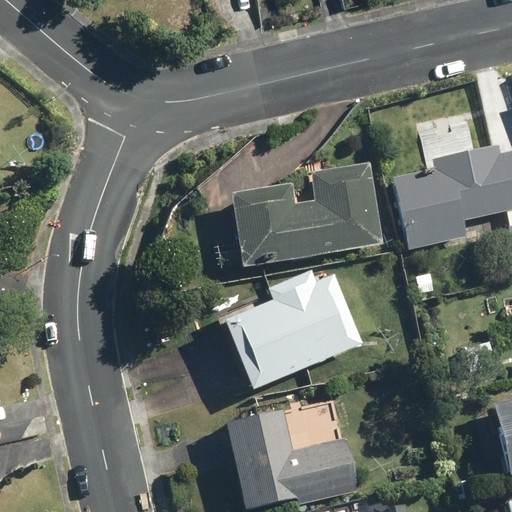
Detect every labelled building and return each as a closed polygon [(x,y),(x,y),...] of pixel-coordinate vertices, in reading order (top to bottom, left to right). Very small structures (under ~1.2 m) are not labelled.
[(511,260),(511,153),(496,157),(494,145),(468,150),(464,132),(442,137),(440,127),(419,131),(427,172),(390,179),(404,251),(462,240),(460,226),(503,217),(511,260)] [(311,204),(290,208),(286,187),(226,197),(239,269),(381,244),(366,163),(306,174),(311,204)] [(308,272),(259,293),(265,305),(219,324),(249,394),(362,345),(332,276),(313,284),(308,272)] [(511,400),(488,406),(504,479),(511,476),(511,400)] [(294,509),(356,495),(344,445),(290,457),(279,410),(220,423),(240,511),(257,511),(293,504),(294,509)]
